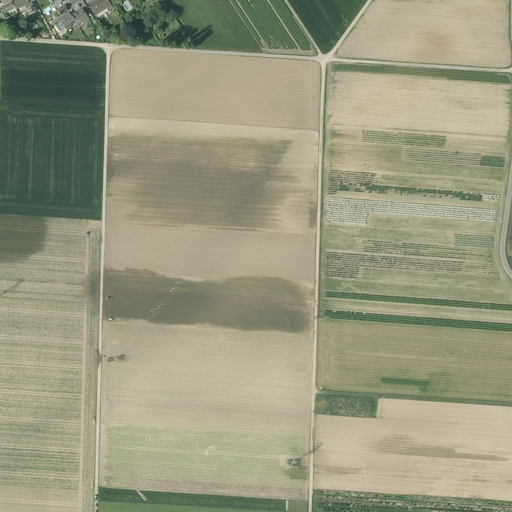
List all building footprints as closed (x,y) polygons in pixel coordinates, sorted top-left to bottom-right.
[(26,9),(27,10),(31,7),(29,4),(27,0),(19,0),(12,4),(15,8),(15,9),(21,6),(24,4),(26,9)] [(48,0),(50,2),(52,0),(55,0),(57,1),(50,5),(52,9),(66,0),(48,0)] [(92,10),(95,14),(105,7),(106,9),(108,11),(112,8),(107,0),(97,0),(94,3),(93,2),(89,5),(92,10)] [(5,13),(15,8),(12,4),(11,2),(0,8),(0,15),(3,20),(8,18),(5,13)] [(57,10),(60,15),(68,10),(64,5),(57,10)] [(95,14),(96,15),(106,9),(105,7),(95,14)] [(82,9),(72,16),(71,16),(75,22),(77,24),(77,25),(82,22),(83,24),(89,20),(85,15),(82,9),(81,9),(82,9)] [(108,11),(106,9),(96,15),(98,17),(98,18),(108,11)] [(90,22),(94,19),(90,12),(85,15),(89,20),(90,22)] [(59,20),(60,22),(64,28),(66,31),(66,32),(67,31),(66,31),(72,27),(71,26),(75,22),(71,16),(72,16),(69,13),(59,20),(59,19),(59,20)] [(55,27),(59,32),(64,28),(60,22),(55,26),(55,27)] [(59,32),(55,27),(54,27),(59,36),(62,36),(66,33),(66,31),(61,35),(59,32)]
